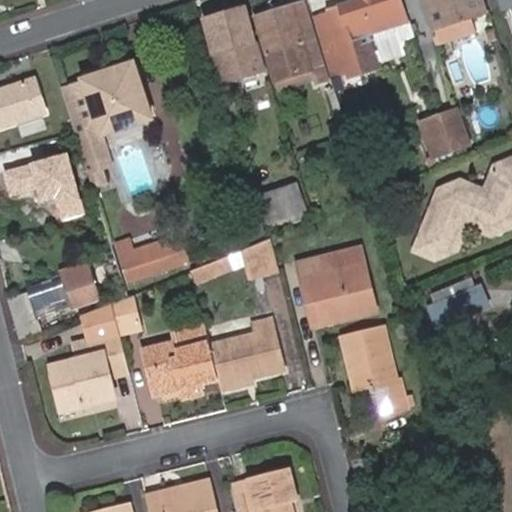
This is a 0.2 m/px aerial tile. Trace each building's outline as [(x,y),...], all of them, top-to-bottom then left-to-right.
[(398,0),(351,0),(326,8),(341,57),(346,76),(379,65),(370,34),(406,22),(398,0)] [(472,14),(488,9),(485,0),(420,0),(430,28),(472,14)] [(255,17),(269,66),(305,55),(298,30),(311,25),(303,2),(255,17)] [(245,7),(237,10),(240,16),(247,14),(245,7)] [(204,19),(219,68),(259,55),(247,14),(240,16),(237,10),(204,19)] [(430,28),(436,44),(477,31),(472,14),(430,28)] [(99,136),(152,119),(134,64),(59,88),(92,187),(103,183),(99,169),(109,165),(99,136)] [(10,91),(0,95),(0,126),(47,106),(33,74),(7,85),(10,91)] [(0,88),(0,95),(10,91),(7,85),(0,88)] [(334,142),(350,140),(347,121),(331,123),(334,142)] [(471,153),(462,125),(425,138),(434,168),(471,153)] [(68,155),(2,173),(9,198),(33,191),(37,205),(58,199),(64,221),(85,215),(68,155)] [(485,190),(460,180),(439,189),(414,249),(434,257),(456,249),(466,224),(491,234),(511,225),(511,223),(511,158),(495,166),(485,190)] [(266,221),(305,208),(297,185),(258,197),(266,221)] [(267,239),(240,251),(247,276),(276,269),(267,239)] [(120,254),(129,280),(188,261),(183,245),(170,249),(167,240),(120,254)] [(317,301),(323,323),(376,309),(361,247),(323,256),(327,271),(302,277),(309,303),(317,301)] [(327,271),(323,256),(298,262),(302,277),(327,271)] [(29,294),(39,318),(74,305),(99,296),(86,262),(61,271),(65,280),(53,284),(29,294)] [(65,280),(61,271),(50,275),(53,284),(65,280)] [(457,297),(479,292),(477,279),(454,284),(457,297)] [(29,294),(11,300),(23,342),(44,333),(39,318),(29,294)] [(141,328),(134,301),(115,309),(121,333),(141,328)] [(315,325),(323,323),(317,301),(309,303),(315,325)] [(113,378),(131,373),(121,333),(114,303),(86,315),(95,356),(54,366),(65,411),(117,398),(113,378)] [(222,384),(254,376),(286,368),(273,317),(256,322),(258,331),(211,344),(220,377),(222,384)] [(398,379),(384,322),(342,333),(356,388),(370,385),(371,391),(376,390),(376,385),(386,382),(388,391),(404,388),(401,378),(398,379)] [(211,344),(206,324),(175,333),(176,340),(145,349),(152,375),(157,374),(161,392),(180,387),(190,384),(193,396),(206,392),(204,382),(220,377),(211,344)] [(157,374),(152,375),(156,393),(161,392),(157,374)] [(222,384),(223,390),(256,382),(254,376),(222,384)] [(376,390),(371,391),(377,414),(393,410),(388,391),(386,382),(376,385),(376,390)] [(182,397),(193,396),(190,384),(180,387),(182,397)] [(405,396),(404,388),(388,391),(393,410),(408,407),(405,396)] [(371,456),(354,460),(359,478),(375,474),(371,456)] [(292,511),(290,504),(299,501),(290,468),(231,483),(239,511),(257,507),(258,511),(292,511)] [(213,483),(183,490),(184,495),(214,487),(213,483)] [(149,499),(152,511),(219,511),(214,487),(184,495),(183,490),(149,499)]
